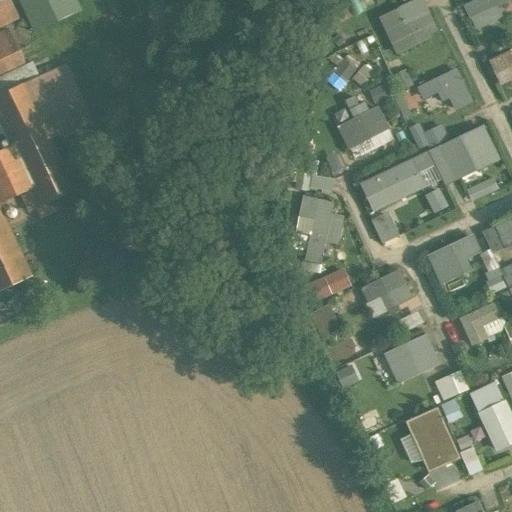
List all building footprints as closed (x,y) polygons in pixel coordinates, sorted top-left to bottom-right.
[(4,0),(0,0),(0,25),(14,19),(4,0)] [(47,22),(37,0),(18,0),(30,29),(47,22)] [(165,0),(142,0),(145,32),(168,30),(165,0)] [(503,16),(498,6),(510,0),(475,0),(464,5),(476,29),(503,16)] [(398,9),(379,18),(397,54),(430,39),(427,34),(437,29),(428,10),(404,22),(398,9)] [(8,31),(0,34),(0,59),(17,51),(8,31)] [(511,50),(490,61),(501,85),(511,79),(511,50)] [(357,70),(345,60),(328,80),(340,90),(357,70)] [(365,64),(353,80),(362,87),(374,71),(365,64)] [(60,66),(23,83),(44,130),(48,138),(85,121),(60,66)] [(473,102),(456,68),(417,88),(424,100),(438,93),(442,102),(450,99),(456,110),(473,102)] [(413,85),(406,70),(391,77),(398,92),(413,85)] [(23,83),(0,94),(0,121),(5,132),(11,145),(12,145),(44,130),(23,83)] [(392,98),(386,83),(370,90),(376,105),(392,98)] [(411,114),(401,93),(393,96),(404,118),(411,114)] [(354,119),(370,111),(365,102),(358,105),(354,97),(345,101),(354,119)] [(390,129),(379,106),(370,111),(354,119),(338,127),(349,150),(390,129)] [(431,150),(449,142),(441,124),(423,133),(431,150)] [(499,160),(483,126),(449,142),(431,150),(446,184),(499,160)] [(44,130),(12,145),(32,188),(41,206),(73,191),(48,138),(44,130)] [(0,203),(32,188),(12,145),(11,145),(0,150),(0,203)] [(434,166),(427,152),(360,184),(374,212),(427,187),(420,173),(434,166)] [(343,171),(336,153),(326,158),(334,175),(343,171)] [(312,175),(315,175),(317,161),(300,158),(298,172),(312,175)] [(441,180),(434,166),(420,173),(427,187),(441,180)] [(309,188),(312,175),(298,172),(295,188),(309,191),(309,188)] [(315,175),(312,175),(309,188),(332,192),(334,179),(315,175)] [(498,188),(493,178),(467,190),(472,201),(498,188)] [(448,206),(439,189),(425,196),(435,214),(448,206)] [(334,202),(303,196),(295,233),(310,236),(305,262),(321,265),(326,242),(338,244),(344,216),(332,214),(334,202)] [(0,213),(0,290),(30,276),(0,213)] [(511,216),(494,224),(495,227),(505,248),(511,245),(511,216)] [(392,235),(384,217),(373,222),(382,240),(392,235)] [(494,253),(505,248),(495,227),(484,232),(494,253)] [(481,252),(473,234),(427,256),(440,284),(472,270),(467,259),(481,252)] [(498,267),(490,250),(480,254),(489,271),(498,267)] [(300,270),(319,274),(321,266),(302,262),(300,270)] [(511,264),(500,270),(508,287),(511,285),(511,264)] [(351,286),(344,269),(311,284),(318,300),(351,286)] [(413,298),(400,269),(361,288),(368,302),(380,296),(387,310),(413,298)] [(492,294),(506,287),(500,276),(486,282),(492,294)] [(511,304),(511,300),(507,291),(500,295),(506,308),(511,304)] [(372,317),(387,310),(380,296),(368,302),(365,303),(372,317)] [(504,316),(498,302),(462,319),(473,345),(488,339),(487,338),(505,329),(503,325),(506,324),(503,316),(504,316)] [(340,328),(329,305),(310,314),(320,337),(340,328)] [(424,323),(418,312),(398,321),(404,333),(424,323)] [(511,321),(506,324),(503,325),(505,329),(511,343),(511,321)] [(440,364),(426,335),(385,354),(398,383),(440,364)] [(464,355),(458,343),(451,346),(456,358),(464,355)] [(358,380),(351,366),(338,374),(345,387),(358,380)] [(469,389),(460,371),(442,379),(444,384),(450,397),(469,389)] [(471,393),(480,413),(503,402),(494,383),(471,393)] [(436,404),(450,397),(444,384),(430,391),(436,404)] [(461,417),(454,400),(442,405),(449,422),(461,417)] [(511,443),(511,414),(505,401),(503,402),(480,413),(478,413),(495,451),(511,443)] [(384,426),(376,407),(356,416),(365,435),(384,426)] [(445,424),(440,414),(428,419),(432,429),(445,424)] [(461,469),(444,432),(424,441),(435,466),(444,462),(450,475),(461,469)] [(392,502),(408,496),(400,475),(384,481),(392,502)] [(484,511),(479,501),(457,511),(456,511),(484,511)]
